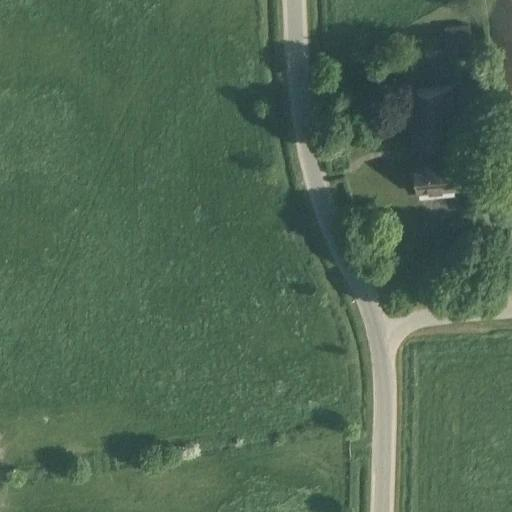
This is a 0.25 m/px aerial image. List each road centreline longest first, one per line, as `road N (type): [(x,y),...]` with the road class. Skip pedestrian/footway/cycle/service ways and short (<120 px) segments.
road 1 (tertiary): [(378,328),(333,243),(310,174),(299,129),(294,0)]
road 2 (tertiary): [(379,511),(378,328)]
road 3 (unclassified): [(378,328),(511,315)]
